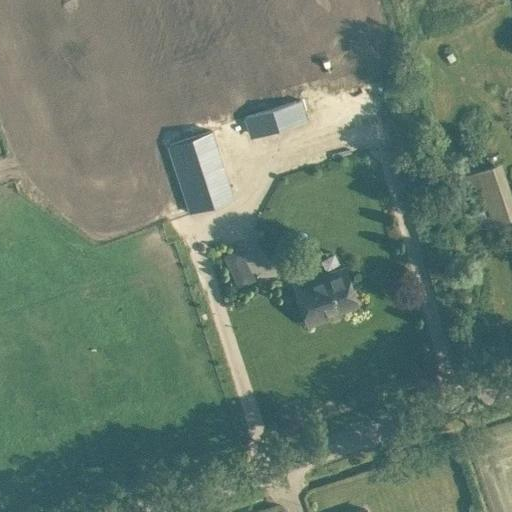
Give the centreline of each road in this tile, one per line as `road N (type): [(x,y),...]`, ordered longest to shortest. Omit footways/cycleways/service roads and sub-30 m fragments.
road 1 (unknown): [(266,469),(97,0)]
road 2 (unclassified): [(142,511),(511,384)]
road 3 (unknown): [(282,0),(328,135)]
